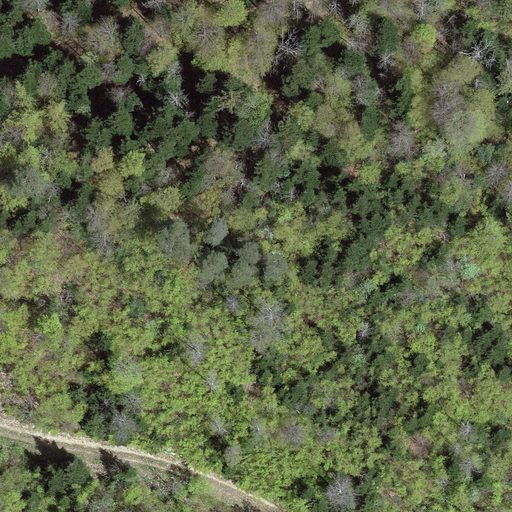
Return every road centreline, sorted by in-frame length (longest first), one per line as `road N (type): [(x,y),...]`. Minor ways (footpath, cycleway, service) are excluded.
road 1 (track): [(276,511),(182,475),(0,434)]
road 2 (track): [(0,67),(170,0)]
